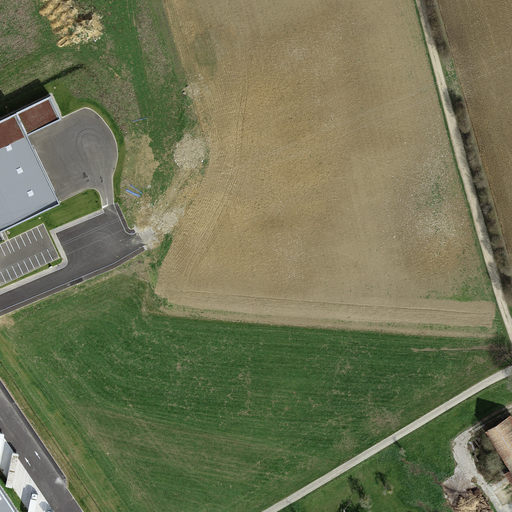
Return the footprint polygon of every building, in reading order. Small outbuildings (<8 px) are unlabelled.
[(51,94),(0,118),(0,239),(3,238),(0,231),(0,228),(60,201),(28,134),(62,117),(51,94)] [(511,421),(509,417),(485,432),(491,442),(509,471),(511,476),(511,421)] [(483,446),(501,476),(509,471),(491,442),(483,446)] [(511,504),(511,476),(509,471),(501,476),(490,483),(506,508),(511,504)] [(0,511),(14,511),(16,511),(0,486),(0,511)]
